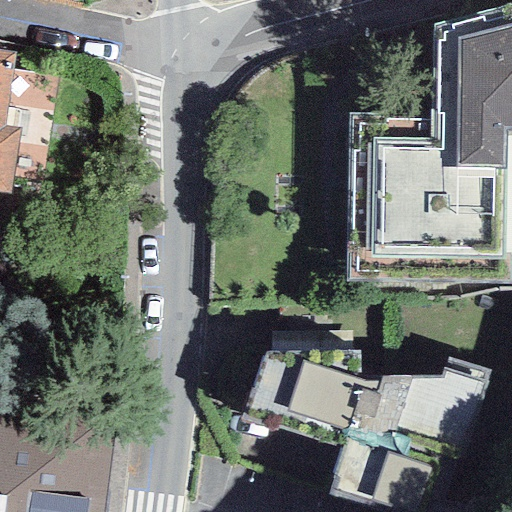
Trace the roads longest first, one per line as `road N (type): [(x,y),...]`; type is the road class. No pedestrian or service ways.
road 1 (residential): [(178,51),(171,344),(155,511)]
road 2 (residential): [(178,51),(362,0)]
road 3 (residential): [(0,8),(178,51)]
